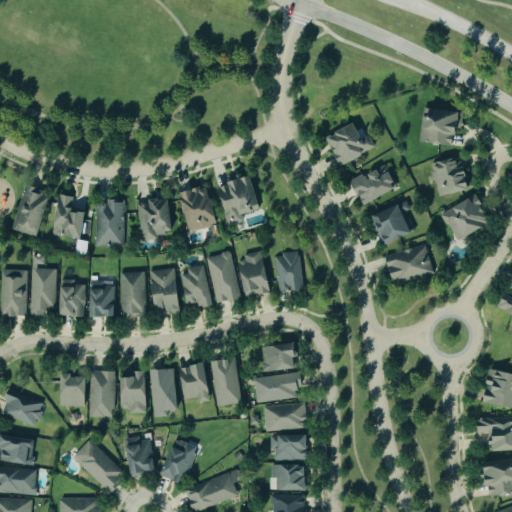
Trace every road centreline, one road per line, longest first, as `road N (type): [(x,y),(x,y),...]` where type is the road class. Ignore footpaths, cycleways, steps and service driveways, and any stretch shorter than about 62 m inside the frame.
road 1 (tertiary): [(305,0),(283,77),(286,130),(356,269),(382,425),(408,511)]
road 2 (residential): [(308,326),(276,319),(159,343),(27,344),(0,354)]
road 3 (residential): [(0,139),(68,167),(145,170),(286,130)]
road 4 (secondary): [(288,0),(407,47),(511,106)]
road 5 (residential): [(334,511),(325,352),(308,326)]
road 6 (residential): [(469,317),(449,310),(431,320),(424,339),(433,357),(453,364),(471,355),(478,336),(469,317)]
road 7 (residential): [(450,364),(460,511)]
